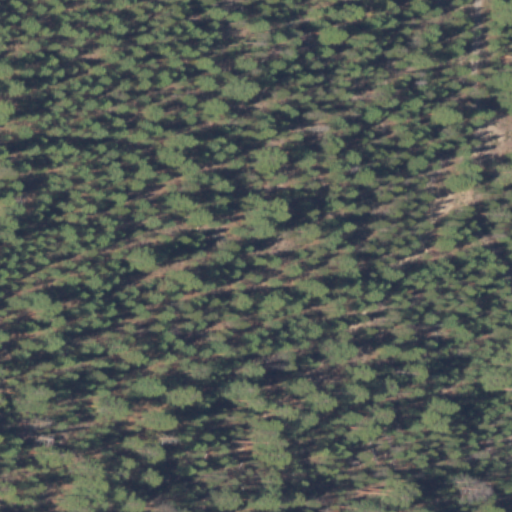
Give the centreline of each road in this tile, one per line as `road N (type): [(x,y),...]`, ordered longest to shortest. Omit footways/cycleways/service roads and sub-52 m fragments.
road 1 (track): [(196,511),(456,190)]
road 2 (track): [(456,190),(484,122),(480,0)]
